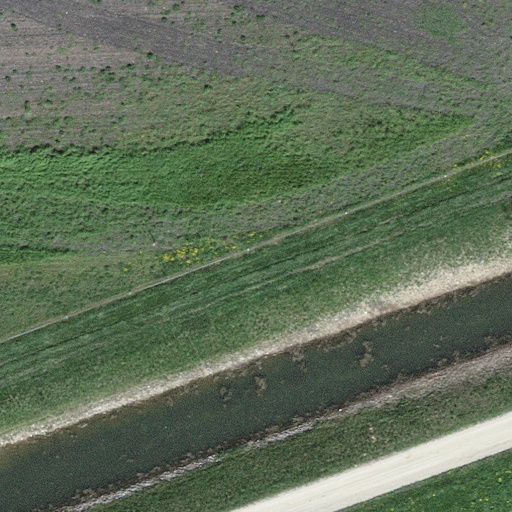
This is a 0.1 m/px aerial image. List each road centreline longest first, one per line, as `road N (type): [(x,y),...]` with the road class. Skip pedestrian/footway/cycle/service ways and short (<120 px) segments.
road 1 (track): [(511,185),(0,372)]
road 2 (track): [(511,430),(286,511)]
